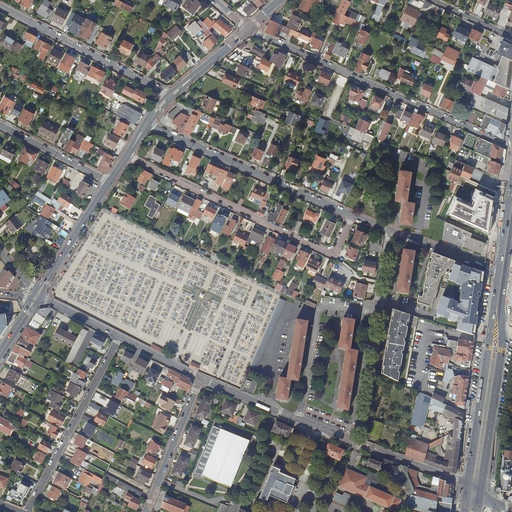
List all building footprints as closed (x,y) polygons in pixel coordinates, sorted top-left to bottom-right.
[(32,0),(22,0),(20,4),(28,8),(32,0)] [(51,3),(45,0),(44,0),(37,12),(46,18),(48,15),(49,16),(52,11),(48,8),(51,3)] [(132,7),(117,0),(115,0),(113,4),(130,12),(132,7)] [(181,0),(165,0),(165,1),(163,4),(176,11),(181,0)] [(201,4),(195,0),(187,0),(183,6),(193,14),(201,4)] [(312,6),(314,2),(310,0),(302,0),(299,8),(305,11),(308,5),(312,6)] [(342,0),(337,12),(344,15),(351,0),(342,0)] [(387,0),(380,0),(379,2),(372,17),(378,19),(380,16),(378,15),(383,5),(384,5),(386,0),(387,0)] [(253,3),(252,2),(248,6),(246,4),(244,6),(246,7),(243,10),(248,16),(256,9),(252,4),(253,3)] [(484,12),(497,18),(501,8),(488,3),(484,12)] [(400,19),(413,25),(420,11),(407,5),(400,19)] [(294,6),(288,11),(298,15),(300,11),(297,10),(296,7),(294,6)] [(68,13),(57,8),(51,19),(62,25),(68,13)] [(340,23),(345,25),(347,21),(349,17),(344,15),(337,12),(336,12),(331,23),(334,24),(337,18),(341,20),(340,23)] [(288,25),(297,29),(302,19),(292,14),(288,25)] [(68,27),(78,33),(85,20),(74,15),(68,27)] [(371,20),(358,15),(356,20),(361,23),(365,25),(368,26),(371,20)] [(96,23),(86,18),(85,20),(78,33),(77,34),(88,40),(96,23)] [(219,19),(213,26),(225,36),(230,31),(231,29),(219,19)] [(276,31),(277,28),(279,23),(270,19),(264,31),(277,37),(279,33),(276,31)] [(201,29),(194,21),(187,28),(194,35),(201,29)] [(277,28),(288,33),(290,28),(279,23),(277,28)] [(363,31),(365,25),(361,23),(358,29),(360,31),(357,37),(361,39),(360,40),(357,46),(358,48),(361,49),(363,48),(369,34),(363,31)] [(430,32),(428,37),(434,39),(440,25),(436,23),(432,33),(430,32)] [(168,33),(166,30),(165,33),(168,36),(171,41),(181,32),(176,26),(168,33)] [(444,27),(442,26),(437,36),(447,40),(450,35),(445,32),(446,29),(443,28),(444,27)] [(310,37),(294,30),(290,28),(288,33),(288,34),(297,38),(298,36),(309,41),(310,37)] [(473,29),(469,37),(478,41),(481,33),(473,29)] [(212,34),(209,30),(208,30),(207,31),(203,34),(206,38),(208,36),(209,37),(203,43),(207,48),(209,46),(211,47),(218,41),(212,35),(212,34)] [(28,44),(32,46),(37,37),(27,32),(24,37),(28,40),(27,42),(29,42),(28,44)] [(164,40),(168,36),(165,33),(164,32),(157,45),(159,47),(165,42),(164,40)] [(315,38),(317,35),(317,34),(313,32),(311,36),(313,37),(310,43),(314,45),(313,47),(318,49),(322,41),(315,38)] [(0,40),(0,42),(12,50),(13,49),(17,42),(18,42),(4,33),(0,40)] [(112,38),(102,33),(96,43),(106,48),(112,38)] [(488,37),(483,34),(478,44),(484,47),(488,37)] [(501,40),(496,52),(503,55),(511,59),(511,41),(501,36),(499,39),(501,40)] [(118,50),(127,55),(132,45),(123,40),(118,50)] [(423,51),(424,50),(425,47),(411,40),(409,44),(414,46),(411,51),(419,55),(422,50),(423,51)] [(45,60),(52,46),(51,46),(41,41),(40,42),(38,41),(34,48),(43,52),(40,57),(45,60)] [(325,57),(329,59),(332,52),(336,43),(331,41),(329,44),(330,44),(325,57)] [(341,43),(337,41),(336,43),(332,52),(344,57),(348,50),(340,46),(341,43)] [(22,45),(17,42),(13,49),(18,52),(22,45)] [(253,46),(251,50),(264,56),(267,49),(264,47),(262,50),(253,46)] [(50,63),(58,67),(65,55),(52,48),(47,59),(52,61),(50,63)] [(437,49),(434,55),(442,59),(444,53),(437,49)] [(449,50),(446,49),(444,53),(442,59),(450,63),(453,56),(448,53),(449,50)] [(135,61),(146,67),(151,57),(140,52),(135,61)] [(273,54),(270,61),(272,62),(275,63),(274,64),(280,67),(286,55),(281,52),(279,56),(273,54)] [(370,56),(361,52),(358,58),(359,59),(355,69),(360,72),(362,68),(365,69),(368,63),(367,62),(370,56)] [(187,53),(184,55),(189,61),(192,58),(187,53)] [(153,58),(151,57),(146,67),(148,70),(151,67),(161,58),(157,54),(153,58)] [(59,67),(68,72),(75,58),(70,56),(69,57),(65,55),(59,67)] [(496,83),(505,87),(508,89),(511,90),(511,80),(511,59),(503,55),(497,68),(472,57),(466,70),(481,76),(486,79),(496,83)] [(177,66),(180,70),(187,64),(179,56),(173,61),(177,66)] [(267,71),(272,62),(270,61),(265,59),(262,58),(258,67),(267,71)] [(87,76),(88,72),(86,71),(88,66),(80,62),(76,70),(87,76)] [(237,72),(246,76),(249,68),(240,64),(237,72)] [(160,75),(167,83),(177,73),(170,66),(160,75)] [(88,75),(101,81),(105,73),(92,67),(88,75)] [(381,68),(380,70),(378,75),(383,78),(387,79),(390,72),(381,68)] [(296,88),(297,85),(301,76),(288,70),(284,79),(289,82),(288,84),(296,88)] [(322,71),(320,70),(316,79),(318,80),(318,81),(327,85),(332,75),(323,71),(322,71)] [(396,77),(411,84),(414,78),(399,71),(396,77)] [(222,81),(235,87),(239,79),(226,73),(222,81)] [(105,92),(111,95),(113,92),(118,83),(111,79),(112,78),(108,76),(101,88),(105,90),(105,92)] [(480,93),(486,79),(481,76),(478,83),(473,92),(482,96),(483,94),(480,93)] [(458,87),(473,93),(473,92),(478,83),(463,77),(458,87)] [(26,83),(43,92),(45,89),(35,84),(27,80),(27,81),(26,83)] [(420,92),(429,97),(433,87),(424,83),(420,92)] [(503,98),(508,89),(505,87),(496,83),(492,93),(503,98)] [(349,98),(359,103),(365,91),(353,86),(349,93),(351,94),(349,98)] [(45,88),(45,89),(43,92),(43,93),(53,98),(55,93),(47,89),(45,88)] [(131,98),(142,103),(146,95),(135,90),(134,92),(127,88),(123,94),(131,98)] [(302,104),(304,105),(307,100),(306,100),(310,90),(306,88),(303,93),(298,90),(295,95),(304,99),(302,104)] [(244,101),(256,107),(260,99),(255,97),(247,93),(244,101)] [(311,102),(320,105),(324,96),(315,93),(311,102)] [(211,112),(216,99),(207,95),(201,108),(211,112)] [(371,105),(380,109),(383,99),(375,96),(371,105)] [(441,106),(450,110),(453,101),(450,100),(451,98),(448,96),(447,99),(445,98),(441,106)] [(9,109),(13,101),(5,97),(0,105),(0,109),(6,114),(6,115),(9,117),(11,113),(12,110),(9,109)] [(481,108),(506,120),(508,108),(485,97),(481,108)] [(265,102),(260,99),(256,107),(256,109),(258,110),(259,107),(262,108),(265,102)] [(168,115),(172,120),(185,108),(191,111),(193,108),(177,102),(175,104),(177,106),(168,115)] [(12,110),(11,113),(18,116),(23,107),(16,103),(12,110)] [(142,114),(127,106),(125,110),(120,108),(116,115),(118,117),(121,118),(127,121),(129,122),(135,125),(142,114)] [(173,123),(177,125),(175,129),(182,132),(184,127),(191,111),(185,108),(172,120),(173,123)] [(202,112),(197,111),(193,108),(191,111),(184,127),(182,132),(187,134),(188,131),(190,132),(190,131),(193,132),(197,122),(202,112)] [(19,120),(27,124),(33,113),(25,109),(19,120)] [(263,116),(265,113),(258,110),(256,109),(254,112),(253,115),(252,118),(263,123),(266,118),(263,116)] [(295,125),(300,115),(290,110),(285,121),(295,125)] [(401,118),(408,122),(412,114),(405,111),(401,118)] [(423,116),(413,112),(405,130),(408,132),(411,124),(419,128),(421,122),(423,122),(424,118),(423,117),(423,116)] [(503,132),(505,131),(506,124),(485,114),(480,126),(485,128),(486,130),(489,132),(491,131),(492,133),(504,138),(504,134),(503,132)] [(126,125),(127,121),(121,118),(118,117),(117,120),(119,121),(114,132),(122,136),(128,126),(126,125)] [(320,117),(314,132),(324,135),(326,129),(323,128),(326,119),(320,117)] [(227,133),(228,130),(230,125),(216,119),(215,118),(213,122),(211,126),(227,133)] [(369,123),(360,118),(355,128),(365,133),(369,123)] [(40,131),(53,137),(57,129),(44,122),(40,131)] [(378,139),(384,141),(385,138),(387,134),(392,125),(386,122),(378,139)] [(434,128),(424,123),(419,134),(429,139),(434,128)] [(228,130),(234,133),(237,128),(230,125),(228,130)] [(66,145),(74,130),(68,126),(59,142),(66,145)] [(239,132),(240,129),(237,128),(234,133),(232,139),(243,144),(246,137),(242,135),(243,134),(239,132)] [(363,137),(372,141),(374,137),(365,133),(355,128),(350,138),(360,143),(363,137)] [(447,136),(436,131),(431,141),(443,146),(447,136)] [(85,138),(77,134),(73,141),(70,140),(65,149),(69,152),(70,151),(76,154),(79,148),(84,140),(85,138)] [(105,144),(114,148),(119,139),(110,134),(105,144)] [(462,140),(451,135),(447,143),(450,145),(451,142),(459,146),(462,140)] [(488,142),(477,137),(474,144),(472,144),(470,150),(475,152),(479,154),(494,161),(500,164),(500,162),(502,148),(489,141),(488,142)] [(87,141),(84,140),(79,148),(89,153),(93,145),(87,141)] [(267,152),(274,155),(278,147),(271,143),(267,152)] [(16,151),(5,145),(0,154),(0,158),(10,164),(16,151)] [(151,156),(160,161),(165,151),(156,146),(151,156)] [(37,154),(24,147),(18,160),(26,164),(29,159),(33,161),(37,154)] [(169,165),(170,162),(169,161),(171,158),(179,161),(183,152),(173,148),(173,149),(170,147),(163,162),(169,165)] [(264,151),(255,147),(251,156),(260,160),(264,151)] [(97,168),(103,171),(108,170),(109,167),(108,166),(110,163),(111,164),(112,162),(111,161),(113,157),(108,154),(98,149),(96,153),(101,156),(100,158),(102,159),(97,168)] [(324,159),(325,157),(319,154),(318,156),(317,155),(312,165),(310,164),(307,171),(315,175),(318,167),(323,169),(324,167),(325,168),(326,165),(325,165),(326,163),(324,162),(325,159),(324,159)] [(200,158),(193,155),(188,165),(185,171),(189,173),(191,169),(194,171),(200,158)] [(291,167),(295,169),(299,160),(289,156),(285,165),(291,167)] [(468,180),(474,167),(456,159),(456,160),(454,164),(453,166),(463,170),(460,176),(468,180)] [(34,169),(43,173),(48,164),(39,160),(34,169)] [(493,173),(498,175),(500,164),(494,161),(490,160),(489,171),(493,173)] [(206,170),(217,175),(220,169),(209,164),(206,170)] [(457,182),(460,176),(463,170),(453,166),(452,169),(451,172),(448,178),(457,183),(457,182)] [(47,178),(56,183),(61,172),(53,168),(47,178)] [(147,178),(150,179),(152,174),(143,170),(140,174),(141,174),(137,181),(144,184),(147,178)] [(412,172),(400,170),(395,200),(403,201),(400,222),(411,223),(414,202),(407,201),(412,172)] [(236,174),(229,171),(221,187),(228,190),(231,183),(232,183),(236,174)] [(320,188),(327,192),(331,183),(330,182),(332,178),(327,176),(326,180),(324,180),(320,188)] [(467,183),(468,180),(460,176),(457,182),(466,186),(467,183)] [(70,182),(64,179),(60,185),(66,189),(70,182)] [(336,194),(339,195),(341,191),(349,194),(353,183),(342,179),(336,194)] [(149,187),(155,190),(159,183),(152,180),(149,187)] [(82,181),(74,194),(83,200),(91,187),(82,181)] [(473,182),(472,185),(471,188),(477,192),(479,188),(483,190),(480,197),(494,204),(496,192),(473,182)] [(460,198),(465,189),(465,188),(456,184),(456,185),(453,192),(451,194),(460,198)] [(250,196),(261,202),(262,199),(265,194),(266,192),(254,187),(250,196)] [(0,192),(0,205),(1,207),(4,205),(10,200),(2,191),(0,192)] [(168,206),(171,207),(175,200),(178,201),(179,198),(177,197),(179,193),(175,192),(169,204),(169,205),(168,206)] [(57,201),(66,208),(72,200),(62,194),(57,201)] [(120,205),(129,209),(135,198),(126,194),(120,205)] [(147,216),(156,221),(160,213),(157,211),(160,205),(156,202),(157,199),(150,195),(144,206),(151,210),(147,216)] [(178,207),(189,213),(192,207),(195,202),(184,196),(178,207)] [(256,213),(263,216),(265,210),(263,209),(267,201),(265,201),(262,199),(261,202),(256,213)] [(196,218),(200,219),(203,214),(204,213),(199,211),(199,212),(197,210),(201,202),(197,200),(193,208),(192,207),(189,213),(187,217),(194,220),(196,218)] [(449,219),(447,223),(453,225),(462,229),(465,231),(471,218),(472,216),(442,201),(437,213),(449,219)] [(273,215),(267,212),(265,217),(275,222),(283,205),(279,203),(273,215)] [(216,211),(207,206),(204,213),(203,214),(212,219),(216,211)] [(50,217),(53,219),(56,215),(53,213),(55,209),(51,207),(49,210),(44,208),(40,214),(48,219),(50,217)] [(277,220),(282,223),(287,210),(283,208),(277,220)] [(304,217),(314,222),(319,213),(315,212),(315,213),(307,209),(304,217)] [(216,219),(224,223),(228,215),(220,211),(216,219)] [(479,211),(476,217),(477,218),(481,220),(490,224),(491,224),(492,217),(479,211)] [(22,226),(14,216),(5,224),(8,227),(9,227),(10,229),(10,230),(13,234),(22,226)] [(52,223),(46,219),(40,216),(37,218),(41,220),(34,230),(28,226),(24,229),(41,240),(43,237),(45,237),(47,234),(48,235),(53,228),(52,227),(53,224),(52,223)] [(320,233),(329,237),(335,223),(326,219),(320,233)] [(228,226),(226,225),(223,232),(229,235),(236,222),(231,220),(228,226)] [(485,234),(490,224),(481,220),(479,224),(478,224),(476,226),(478,227),(476,230),(485,234)] [(470,250),(473,251),(481,254),(485,243),(470,237),(472,234),(465,231),(462,229),(458,238),(449,234),(453,225),(447,223),(445,222),(443,239),(470,250)] [(253,228),(253,229),(249,237),(245,246),(242,252),(246,254),(251,244),(258,247),(264,234),(253,228)] [(352,241),(362,245),(366,234),(356,230),(352,241)] [(249,237),(237,231),(233,240),(245,246),(249,237)] [(260,268),(261,269),(271,249),(276,239),(278,235),(274,232),(271,238),(268,237),(261,251),(266,254),(265,257),(264,256),(261,262),(262,263),(260,268)] [(287,245),(276,239),(271,249),(277,252),(276,255),(281,257),(282,256),(287,245)] [(296,249),(287,245),(282,256),(291,260),(293,256),(294,256),(295,254),(294,253),(296,249)] [(345,257),(355,260),(358,249),(348,246),(345,257)] [(396,293),(408,295),(415,252),(403,250),(396,293)] [(299,263),(303,265),(304,263),(305,264),(309,255),(300,251),(296,259),(300,261),(299,263)] [(453,267),(454,263),(445,259),(445,258),(443,257),(442,259),(440,258),(440,256),(434,254),(432,254),(431,258),(432,259),(430,264),(429,263),(428,267),(428,268),(426,276),(427,276),(424,286),(423,290),(424,290),(423,292),(422,298),(418,296),(417,302),(418,303),(429,307),(431,306),(441,276),(445,274),(450,276),(452,270),(453,267)] [(321,263),(310,258),(305,268),(316,273),(321,263)] [(372,273),(374,274),(376,264),(364,262),(362,272),(364,272),(366,272),(370,273),(372,273)] [(2,273),(0,275),(0,287),(0,288),(5,288),(13,276),(6,267),(3,271),(1,270),(0,272),(2,273)] [(273,278),(280,281),(283,273),(277,270),(273,278)] [(466,296),(465,299),(479,304),(484,273),(482,272),(474,271),(470,296),(466,296)] [(13,276),(5,288),(7,289),(15,278),(13,276)] [(311,285),(323,290),(325,287),(327,281),(315,276),(311,285)] [(327,281),(325,287),(327,288),(330,289),(334,291),(337,292),(340,293),(344,284),(342,283),(339,281),(334,279),(331,278),(329,277),(327,281)] [(276,289),(280,291),(285,280),(283,280),(280,284),(279,283),(276,289)] [(353,297),(364,299),(367,285),(356,283),(353,297)] [(464,294),(446,288),(445,292),(465,299),(465,295),(464,295),(464,294)] [(464,319),(465,314),(461,313),(464,305),(473,308),(473,311),(478,312),(479,304),(465,299),(445,292),(439,310),(464,319)] [(286,301),(279,298),(249,367),(256,370),(286,301)] [(306,300),(304,304),(315,309),(316,305),(306,300)] [(465,314),(477,318),(478,312),(473,311),(473,308),(464,305),(461,313),(465,314)] [(40,324),(51,308),(49,307),(39,309),(12,351),(24,358),(25,355),(28,357),(30,352),(25,350),(29,342),(34,345),(40,334),(34,331),(39,324),(40,324)] [(397,381),(410,321),(411,321),(411,322),(412,322),(412,323),(412,324),(413,324),(412,325),(419,326),(420,318),(416,317),(411,315),(396,311),(383,374),(397,381)] [(477,318),(465,314),(464,319),(463,324),(467,325),(466,329),(463,329),(462,332),(474,336),(475,328),(477,318)] [(355,320),(343,318),(339,348),(346,350),(337,408),(349,410),(351,395),(355,366),(358,351),(350,350),(352,336),(355,320)] [(307,322),(296,320),(287,379),(279,378),(275,399),(287,401),(290,380),(298,381),(300,365),(305,337),(307,322)] [(84,329),(86,326),(83,325),(77,337),(71,347),(64,361),(70,364),(87,331),(84,329)] [(70,346),(71,347),(77,337),(70,334),(67,332),(58,328),(53,338),(54,338),(54,339),(56,340),(60,342),(62,343),(63,343),(67,345),(67,346),(69,347),(70,346)] [(90,341),(102,347),(106,339),(94,333),(90,341)] [(448,341),(447,351),(449,351),(451,352),(457,353),(472,355),(474,342),(459,340),(458,342),(448,341)] [(447,351),(434,349),(431,365),(441,369),(445,370),(449,351),(447,351)] [(22,368),(27,359),(24,358),(12,351),(7,361),(17,367),(18,366),(22,368)] [(121,359),(129,364),(134,355),(126,351),(121,359)] [(463,363),(470,364),(472,355),(457,353),(456,361),(463,362),(463,363)] [(92,368),(96,360),(86,355),(82,363),(92,368)] [(132,369),(143,374),(148,363),(138,358),(132,369)] [(191,361),(189,367),(193,369),(197,371),(200,365),(191,361)] [(145,378),(155,383),(161,373),(157,371),(155,370),(156,368),(152,366),(145,378)] [(17,382),(21,374),(10,368),(6,376),(17,382)] [(176,385),(188,391),(192,383),(190,378),(170,368),(166,376),(172,378),(171,379),(177,382),(176,385)] [(83,378),(86,372),(81,370),(79,369),(76,374),(74,373),(73,374),(69,382),(81,388),(84,384),(79,382),(79,380),(77,380),(78,377),(81,379),(82,378),(83,377),(83,378)] [(112,383),(118,386),(119,384),(122,378),(124,375),(119,372),(115,380),(113,380),(112,383)] [(158,391),(159,388),(161,385),(169,389),(172,383),(160,376),(153,389),(158,391)] [(457,406),(464,409),(465,400),(469,377),(460,376),(455,377),(451,401),(456,402),(456,404),(458,404),(457,406)] [(124,380),(122,378),(119,384),(131,390),(135,383),(125,378),(124,380)] [(80,391),(81,388),(69,382),(69,381),(65,388),(69,390),(68,392),(76,396),(79,391),(80,391)] [(14,387),(3,382),(0,387),(1,387),(0,389),(0,393),(8,398),(14,387)] [(140,402),(141,399),(120,388),(120,389),(118,389),(117,391),(117,392),(118,392),(115,397),(122,401),(124,401),(126,397),(134,401),(135,399),(139,401),(140,402)] [(57,404),(62,396),(56,393),(53,391),(48,399),(51,401),(49,406),(58,410),(58,411),(60,406),(57,404)] [(411,424),(412,424),(414,425),(421,426),(426,408),(444,413),(456,417),(462,419),(463,414),(443,404),(433,399),(420,393),(411,424)] [(170,411),(175,401),(162,394),(158,402),(162,404),(161,407),(170,411)] [(445,399),(434,394),(433,399),(443,404),(445,399)] [(204,396),(200,405),(208,408),(212,399),(204,396)] [(104,412),(113,416),(119,405),(110,400),(108,404),(107,404),(105,408),(106,408),(104,412)] [(221,411),(231,415),(236,405),(225,401),(221,411)] [(102,408),(91,402),(88,406),(100,412),(102,408)] [(205,417),(208,408),(200,405),(197,414),(205,417)] [(64,417),(66,415),(58,411),(58,410),(56,413),(52,411),(48,419),(61,425),(65,418),(64,417)] [(244,421),(254,425),(259,415),(248,410),(244,421)] [(168,423),(170,418),(161,413),(153,428),(163,433),(167,427),(165,426),(167,422),(168,423)] [(95,421),(83,415),(81,419),(88,422),(93,425),(95,421),(103,425),(107,418),(99,414),(95,421)] [(229,418),(228,420),(235,424),(238,417),(234,415),(233,419),(229,418)] [(410,438),(406,456),(413,458),(449,471),(455,474),(462,419),(456,417),(453,433),(451,433),(448,434),(447,447),(446,452),(446,459),(448,460),(447,463),(440,462),(436,461),(437,456),(427,453),(427,451),(437,445),(439,448),(442,446),(443,437),(430,445),(410,438)] [(369,437),(378,440),(383,425),(374,421),(369,437)] [(88,422),(80,435),(87,439),(89,440),(96,427),(93,425),(88,422)] [(272,431),(286,437),(290,428),(275,422),(272,431)] [(54,431),(57,427),(48,423),(47,425),(50,427),(47,432),(56,437),(58,433),(54,431)] [(413,432),(414,425),(412,424),(411,424),(407,423),(405,430),(412,432),(413,432)] [(192,426),(188,435),(196,438),(200,429),(192,426)] [(194,472),(230,487),(249,440),(213,426),(194,472)] [(94,440),(113,450),(119,438),(100,429),(94,440)] [(82,449),(87,439),(80,435),(79,434),(74,444),(82,449)] [(192,447),(196,438),(188,435),(185,444),(192,447)] [(38,447),(47,452),(51,444),(42,439),(38,447)] [(159,448),(161,444),(152,439),(145,451),(151,454),(153,451),(156,452),(158,447),(159,448)] [(325,454),(339,459),(343,450),(328,445),(325,454)] [(511,446),(504,446),(503,456),(502,455),(501,455),(502,457),(500,476),(500,477),(499,490),(498,489),(497,489),(496,489),(495,490),(495,491),(495,492),(496,493),(497,493),(498,493),(499,492),(508,493),(511,467),(511,446)] [(77,449),(73,455),(83,460),(83,461),(87,454),(77,449)] [(103,461),(109,464),(115,453),(108,450),(103,461)] [(41,463),(45,455),(38,451),(34,459),(41,463)] [(70,462),(79,467),(83,460),(73,455),(70,462)] [(143,463),(152,468),(156,460),(147,455),(143,463)] [(180,455),(176,465),(184,468),(188,459),(180,455)] [(15,459),(10,469),(15,471),(19,473),(24,464),(15,459)] [(391,466),(392,462),(383,459),(381,463),(369,459),(367,466),(379,470),(378,472),(372,475),(371,475),(369,479),(346,469),(339,487),(396,511),(401,501),(373,489),(375,486),(379,484),(377,480),(379,477),(383,475),(388,477),(389,481),(393,479),(397,481),(401,490),(405,489),(404,492),(407,494),(406,496),(409,497),(415,491),(407,473),(408,468),(400,465),(395,468),(391,466)] [(269,495),(286,503),(294,487),(292,486),(295,479),(279,472),(281,466),(274,463),(259,498),(266,501),(269,495)] [(180,477),(184,468),(176,465),(173,474),(180,477)] [(416,476),(417,471),(408,468),(407,473),(415,491),(418,497),(437,502),(438,497),(438,496),(437,496),(421,492),(419,486),(416,476)] [(87,486),(87,487),(91,489),(92,489),(93,490),(94,488),(90,485),(88,486),(94,475),(84,469),(78,481),(87,486)] [(136,476),(134,480),(144,485),(145,482),(147,483),(151,474),(143,470),(139,478),(136,476)] [(65,489),(71,478),(59,472),(53,483),(65,489)] [(431,490),(419,486),(421,492),(437,496),(439,479),(433,477),(431,490)] [(442,503),(452,504),(453,496),(454,486),(452,484),(446,481),(439,479),(437,496),(438,496),(438,497),(443,498),(442,503)] [(21,501),(24,495),(25,496),(30,486),(22,482),(20,482),(16,490),(12,487),(8,496),(12,498),(13,497),(21,501)] [(55,499),(60,490),(51,486),(47,495),(55,499)] [(115,486),(113,492),(122,495),(124,490),(115,486)] [(435,511),(437,502),(418,497),(415,491),(409,497),(409,498),(406,505),(429,511),(428,511),(435,511)] [(344,492),(343,495),(336,492),(333,501),(347,506),(351,495),(344,492)] [(128,506),(136,509),(141,500),(132,497),(132,495),(127,493),(125,498),(130,501),(128,506)] [(187,511),(190,507),(186,505),(186,504),(169,497),(165,495),(164,499),(164,500),(161,507),(172,511),(187,511)] [(442,503),(437,502),(435,511),(450,511),(452,504),(442,503)] [(225,511),(228,506),(225,505),(222,503),(218,511),(225,511)]
